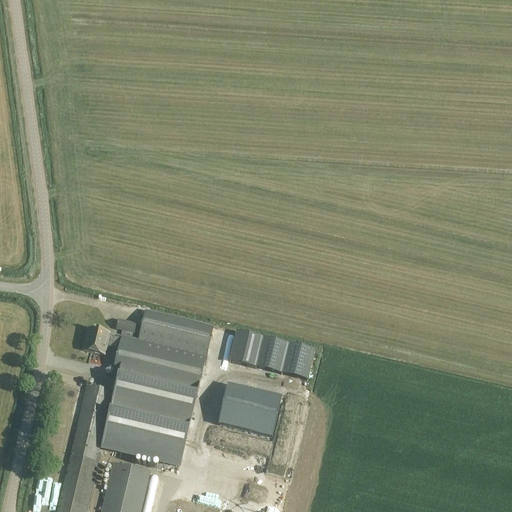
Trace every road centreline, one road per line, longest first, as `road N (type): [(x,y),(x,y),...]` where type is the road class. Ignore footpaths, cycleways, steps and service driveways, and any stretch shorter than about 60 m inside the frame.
road 1 (unclassified): [(46,292),(49,203),(15,0)]
road 2 (unclassified): [(7,511),(46,292)]
